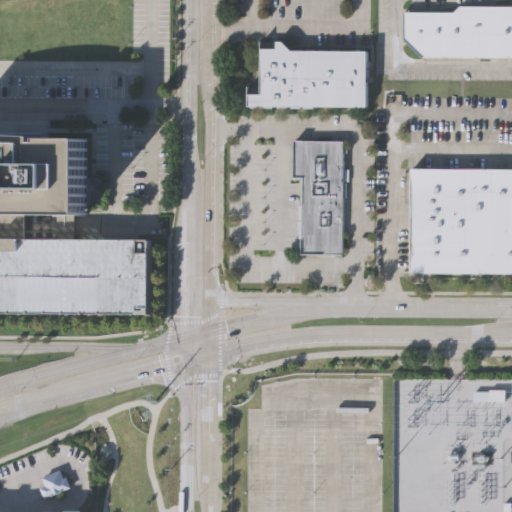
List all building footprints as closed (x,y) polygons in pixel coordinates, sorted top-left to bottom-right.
[(511,59),(419,59),(401,40),(401,14),(451,14),(457,8),(511,7),(511,59)] [(248,106),(248,94),(260,95),(261,49),(277,49),(277,42),(282,42),(292,51),(367,52),(367,62),(369,62),(369,83),(366,83),(366,107),(248,106)] [(38,133),(43,133),(43,129),(89,130),(89,210),(0,208),(0,126),(20,126),(38,127),(38,133)] [(294,136),(345,137),(343,251),(322,250),(322,247),(303,247),(304,172),(293,172),(294,136)] [(413,167),(511,167),(511,270),(413,270),(413,167)] [(0,237),(152,239),(151,306),(137,306),(137,313),(0,311),(0,237)] [(505,402),(505,391),(474,391),(474,402),(505,402)] [(60,470),(64,479),(66,477),(70,487),(45,498),(41,488),(46,486),(42,477),(60,470)]
